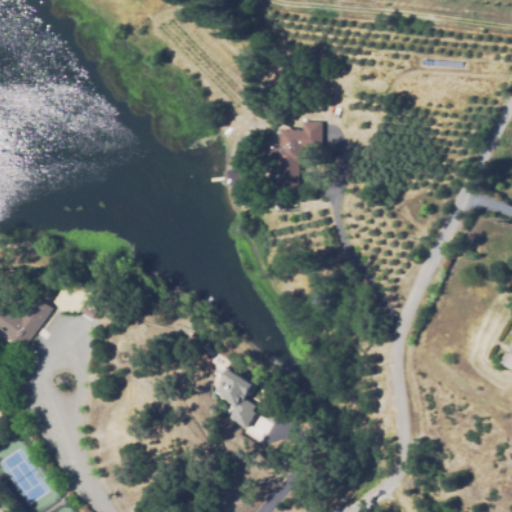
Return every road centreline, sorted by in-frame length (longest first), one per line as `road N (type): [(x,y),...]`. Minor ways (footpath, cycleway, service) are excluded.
road 1 (residential): [(511,102),(392,341),(397,469),(329,511)]
road 2 (residential): [(128,511),(63,384)]
